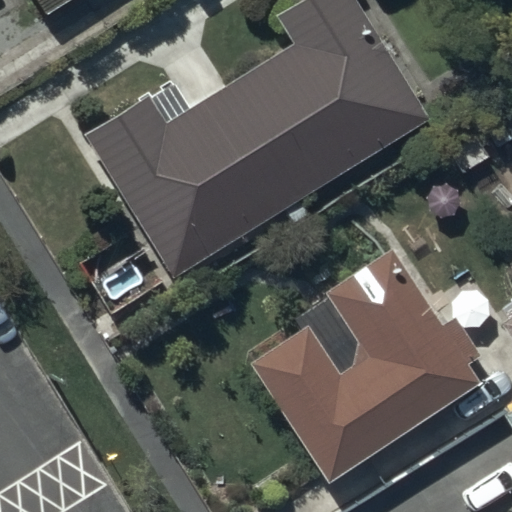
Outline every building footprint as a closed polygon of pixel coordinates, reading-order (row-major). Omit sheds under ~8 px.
[(294,0),(296,4),(233,43),(292,144),(423,73),(383,0),(294,0)] [(159,220),(292,144),(233,43),(180,73),(155,31),(76,77),(159,220)] [(313,436),(457,343),(385,231),(241,324),(313,436)] [(511,331),(511,253),(507,256),(511,264),(511,305),(500,313),(511,331)] [(511,401),(501,408),(511,426),(511,401)] [(466,511),(511,511),(511,493),(507,486),(466,511)]
